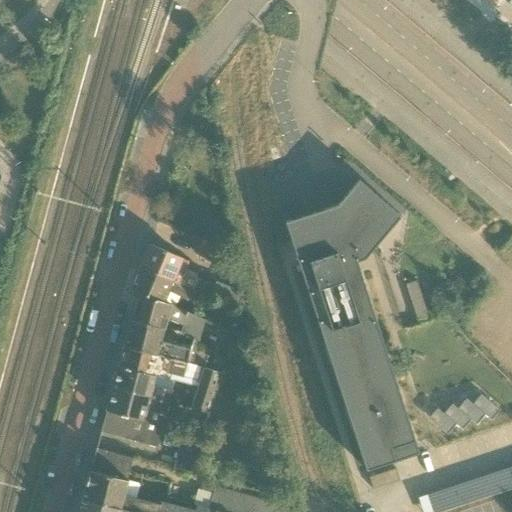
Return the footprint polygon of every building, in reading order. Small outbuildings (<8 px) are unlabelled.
[(424,0),(455,24),(467,11),(452,0),(424,0)] [(402,216),(359,180),(338,205),(286,222),(287,226),(367,470),(405,458),(405,456),(396,459),(392,448),(416,441),(361,274),(357,276),(353,263),(366,258),(402,216)] [(197,255),(219,264),(226,246),(204,238),(197,255)] [(150,244),(140,267),(179,284),(179,283),(183,273),(188,262),(182,259),(182,258),(150,244)] [(168,291),(193,302),(205,307),(210,297),(208,296),(192,289),(179,283),(179,284),(140,267),(131,289),(139,292),(139,291),(163,302),(168,291)] [(195,283),(192,289),(208,296),(213,286),(197,279),(195,284),(195,283)] [(416,320),(429,317),(417,280),(405,283),(416,320)] [(139,292),(132,320),(163,328),(163,327),(164,328),(166,319),(183,326),(181,332),(192,334),(200,340),(206,321),(199,318),(163,302),(139,291),(139,292)] [(160,340),(163,328),(132,320),(124,346),(175,360),(204,367),(213,348),(194,338),(192,349),(160,340)] [(410,322),(400,334),(427,358),(437,346),(410,322)] [(204,367),(175,360),(124,346),(119,367),(156,376),(197,386),(204,367)] [(154,384),(156,376),(119,367),(113,387),(169,403),(173,389),(154,384)] [(204,367),(197,386),(191,408),(210,413),(224,374),(204,367)] [(511,382),(496,370),(480,391),(504,410),(511,399),(511,382)] [(166,414),(169,403),(113,387),(107,409),(144,419),(147,409),(166,414)] [(481,394),(473,404),(486,415),(492,420),(500,410),(481,394)] [(466,399),(458,408),(471,420),(477,425),(486,415),(473,404),(466,399)] [(452,404),(444,413),(456,424),(462,430),(471,420),(458,408),(452,404)] [(438,408),(429,418),(448,434),(456,424),(444,413),(438,408)] [(144,420),(144,419),(107,409),(103,426),(129,435),(129,433),(138,436),(143,419),(144,420)] [(208,437),(184,430),(173,469),(197,476),(208,437)] [(132,458),(97,449),(96,448),(93,463),(128,472),(132,458)] [(424,511),(431,511),(511,489),(511,466),(419,493),(424,511)] [(187,511),(125,495),(129,481),(91,470),(90,471),(83,499),(132,511),(187,511)] [(283,511),(275,510),(276,507),(235,496),(230,511),(218,511),(211,510),(211,511),(198,507),(196,511),(283,511)] [(132,511),(83,499),(79,511),(132,511)]
